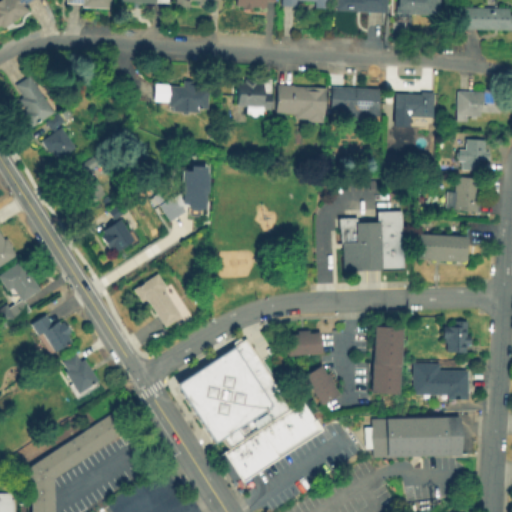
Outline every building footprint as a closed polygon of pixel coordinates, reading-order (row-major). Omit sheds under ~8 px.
[(0,1),(1,0),(36,0),(24,8),(28,14),(1,31),(0,29),(0,1)] [(102,11),(80,11),(81,6),(64,5),(64,0),(107,0),(107,8),(102,8),(102,11)] [(210,0),(210,5),(187,5),(187,10),(174,9),(174,0),(210,0)] [(274,0),(274,3),(265,2),(265,9),(240,7),(240,0),(274,0)] [(327,0),(327,10),(313,10),(313,3),(296,3),(295,9),(279,8),(279,0),(327,0)] [(386,0),(386,15),(333,13),(333,0),(386,0)] [(440,0),(440,16),(394,14),(394,0),(440,0)] [(505,31),(462,30),(463,8),(502,9),(501,15),(506,15),(505,31)] [(29,129),(20,116),(24,114),(16,102),(20,99),(12,86),(27,76),(52,114),(29,129)] [(206,110),(197,109),(197,113),(170,112),(170,108),(166,108),(166,104),(152,104),(153,86),(180,86),(180,81),(193,82),(193,85),(201,86),(201,89),(207,90),(206,110)] [(270,111),(262,111),(262,119),(245,119),(245,107),(235,107),(235,81),(270,81),(270,111)] [(322,125),(307,124),(307,120),(296,120),(296,115),(274,114),(275,86),(324,88),(322,125)] [(378,119),(365,118),(365,113),(359,112),(358,122),(342,121),(342,112),(328,111),(329,88),(379,90),(378,119)] [(492,113),(474,112),(473,116),(460,115),(460,121),(448,120),(450,92),(474,93),(475,89),(493,90),(492,113)] [(433,93),(432,119),(391,117),(391,94),(418,96),(418,92),(433,93)] [(49,131),(43,124),(56,114),(62,122),(49,131)] [(72,149),(56,160),(51,152),(46,155),(38,143),(59,129),(72,149)] [(488,163),(451,161),(451,149),(460,150),(460,138),(489,139),(488,163)] [(82,175),(76,166),(94,154),(100,163),(82,175)] [(389,168),(381,168),(381,159),(388,159),(389,168)] [(182,192),(183,181),(181,181),(182,172),(191,173),(191,174),(206,175),(205,191),(203,191),(202,198),(204,198),(204,202),(202,202),(202,207),(189,207),(189,201),(183,200),(177,204),(182,211),(169,219),(160,205),(173,197),(173,198),(182,192)] [(104,196),(87,206),(73,184),(89,174),(104,196)] [(475,179),(470,213),(437,208),(440,190),(447,191),(450,175),(475,179)] [(111,221),(105,212),(118,202),(125,212),(111,221)] [(375,212),(401,211),(401,268),(369,268),(340,268),(340,244),(337,244),(337,218),(356,218),(356,222),(367,222),(375,222),(375,212)] [(133,243),(116,255),(111,248),(107,251),(99,239),(102,236),(99,232),(117,219),(133,243)] [(459,235),(458,263),(416,261),(417,233),(459,235)] [(15,257),(0,266),(0,238),(2,241),(4,240),(15,257)] [(37,290),(21,301),(13,306),(0,285),(0,275),(20,263),(37,290)] [(161,325),(143,298),(138,302),(129,288),(154,272),(164,286),(169,283),(173,290),(165,295),(178,315),(161,325)] [(28,312),(0,330),(0,306),(3,305),(6,310),(13,306),(21,301),(28,312)] [(70,344),(48,357),(28,324),(43,315),(50,326),(56,322),(58,326),(63,323),(69,332),(65,335),(70,344)] [(466,355),(445,355),(445,340),(440,340),(441,327),(451,327),(451,321),(466,321),(466,355)] [(399,396),(370,394),(375,327),(404,329),(399,396)] [(303,331),(304,356),(287,356),(286,336),(296,336),(296,331),(303,331)] [(304,356),(303,331),(309,331),(309,335),(320,335),(321,355),(304,356)] [(170,382),(240,336),(286,407),(282,409),(268,418),(256,426),(225,446),(219,437),(210,443),(205,434),(170,382)] [(96,382),(76,395),(62,374),(66,371),(60,362),(71,354),(77,363),(82,360),(96,382)] [(466,403),(445,403),(445,396),(411,397),(410,364),(438,363),(438,371),(466,371),(466,403)] [(312,393),(302,378),(319,367),(325,376),(327,374),(331,380),(312,393)] [(338,396),(323,407),(312,393),(331,380),(334,385),(331,387),(338,396)] [(282,409),(301,438),(319,427),(300,398),(286,407),(282,409)] [(282,409),(268,418),(287,447),(301,438),(282,409)] [(53,480),(53,511),(29,511),(29,484),(22,473),(110,414),(123,433),(53,480)] [(442,454),(368,455),(368,447),(361,447),(360,425),(367,425),(367,416),(441,415),(442,454)] [(441,415),(455,415),(456,453),(442,454),(441,415)] [(268,418),(256,426),(275,455),(287,447),(268,418)] [(256,426),(225,446),(213,454),(228,477),(232,474),(236,481),(275,455),(256,426)] [(11,511),(0,511),(0,492),(11,492),(11,511)]
